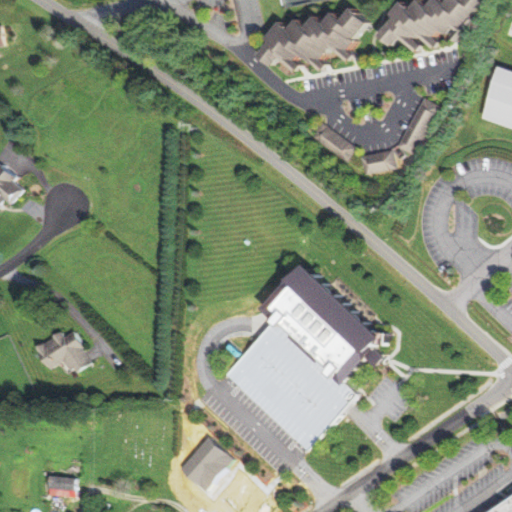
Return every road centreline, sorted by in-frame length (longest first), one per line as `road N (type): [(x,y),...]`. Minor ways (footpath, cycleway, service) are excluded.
road 1 (tertiary): [(45,0),(283,166),(511,367)]
road 2 (residential): [(511,380),(322,511)]
